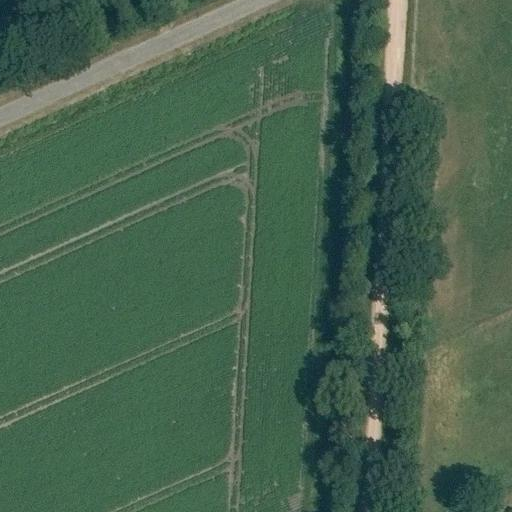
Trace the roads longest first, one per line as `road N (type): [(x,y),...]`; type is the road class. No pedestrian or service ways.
road 1 (track): [(397,0),(366,511)]
road 2 (unclassified): [(254,0),(0,115)]
